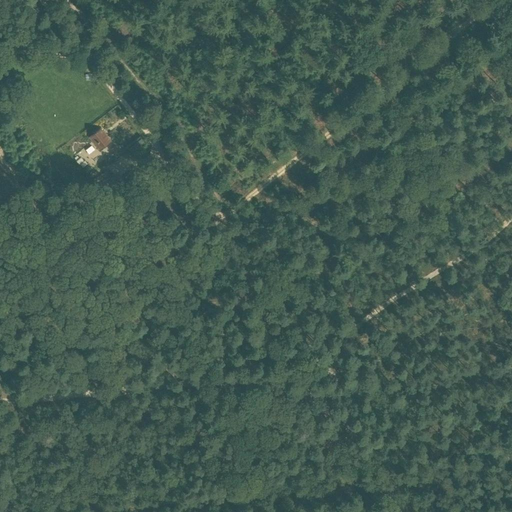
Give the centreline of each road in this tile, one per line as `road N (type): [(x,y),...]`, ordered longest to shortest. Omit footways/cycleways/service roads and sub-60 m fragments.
road 1 (track): [(322,359),(39,0)]
road 2 (track): [(38,511),(416,476)]
road 3 (track): [(494,0),(219,224)]
road 4 (track): [(0,401),(331,369)]
road 5 (track): [(71,0),(222,196),(225,219)]
road 6 (track): [(511,216),(322,359)]
road 7 (track): [(322,359),(407,458),(434,511)]
